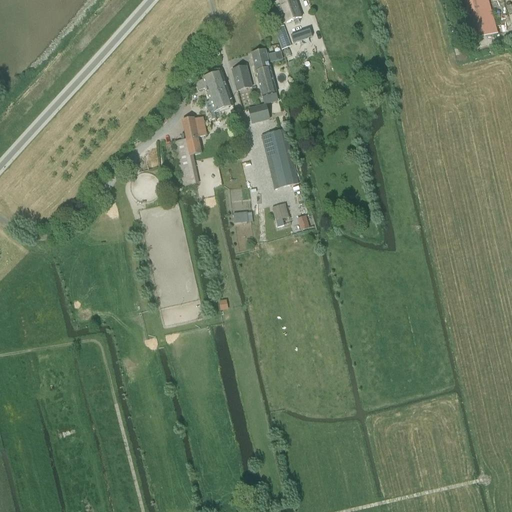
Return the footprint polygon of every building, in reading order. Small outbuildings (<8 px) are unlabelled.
[(277,0),(286,24),(301,18),(294,0),(277,0)] [(456,0),(467,43),(497,35),(487,0),(456,0)] [(309,29),(290,35),(293,43),(312,36),(309,29)] [(266,51),(251,55),(262,98),(276,95),(277,94),(269,64),(283,60),(282,55),(275,57),(274,54),(267,56),(266,51)] [(251,88),(246,68),(231,71),(237,92),(251,88)] [(214,114),(233,107),(222,73),(203,79),(204,81),(196,84),(198,92),(206,89),(214,114)] [(256,108),(259,123),(268,121),(265,106),(256,108)] [(252,125),(259,123),(256,108),(248,110),(252,125)] [(194,121),(194,119),(182,122),(186,141),(174,144),(184,189),(196,186),(190,157),(201,155),(198,141),(198,139),(207,137),(204,119),(194,121)] [(274,191),(299,185),(285,131),(261,137),(274,191)] [(279,207),(272,209),(275,222),(277,228),(284,226),(282,220),(289,219),(285,205),(279,207)]
